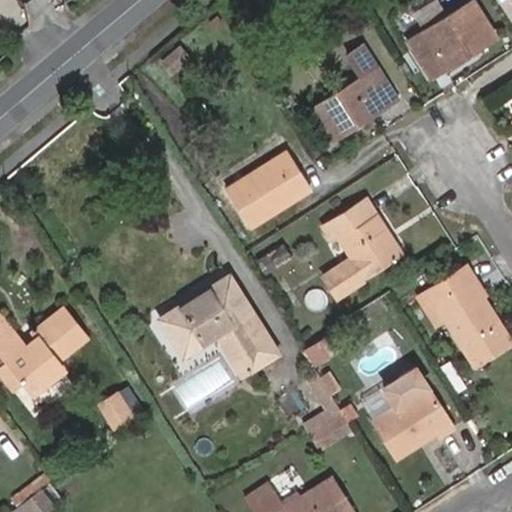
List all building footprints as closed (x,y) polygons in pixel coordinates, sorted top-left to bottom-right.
[(408,42),(429,76),(494,36),(472,2),(408,42)] [(348,57),(361,78),(378,67),(364,46),(348,57)] [(310,110),(329,139),(397,96),(378,67),(361,78),(310,110)] [(249,227),(310,188),(287,153),(226,192),(249,227)] [(364,275),(399,254),(365,199),(323,226),(331,239),(338,236),(351,256),(364,275)] [(337,292),(364,275),(351,256),(324,273),(337,292)] [(428,293),(436,305),(471,283),(463,270),(428,293)] [(243,371),(275,350),(227,276),(160,319),(184,354),(217,332),(243,371)] [(475,366),(511,343),(471,283),(436,305),(475,366)] [(0,362),(2,361),(20,384),(79,335),(66,318),(35,342),(39,348),(28,357),(2,325),(0,326),(0,362)] [(36,405),(67,380),(60,371),(90,348),(79,335),(20,384),(36,405)] [(434,433),(437,438),(451,429),(412,370),(381,388),(394,409),(373,420),(397,457),(434,433)] [(100,400),(116,427),(140,414),(124,387),(100,400)] [(322,411),(329,420),(341,412),(335,402),(322,411)] [(285,470),(273,476),(284,496),(296,489),(285,470)] [(21,494),(25,498),(12,510),(13,511),(46,511),(65,495),(44,473),(21,494)] [(355,511),(332,476),(284,507),(273,492),(259,501),(267,511),(355,511)]
